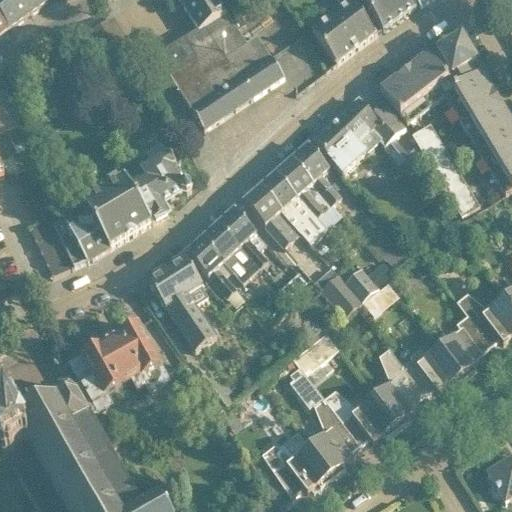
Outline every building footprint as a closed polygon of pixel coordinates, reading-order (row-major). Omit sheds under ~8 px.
[(0,0),(0,19),(10,34),(29,21),(14,0),(0,0)] [(14,0),(29,21),(48,7),(42,0),(14,0)] [(177,0),(186,14),(207,0),(177,0)] [(200,37),(228,20),(215,0),(207,0),(186,14),(199,35),(200,37)] [(313,37),(337,69),(376,38),(353,8),(361,2),(359,0),(334,0),(341,9),(330,16),(334,21),(313,37)] [(361,0),(382,34),(383,35),(416,12),(408,0),(361,0)] [(413,0),(420,11),(436,0),(413,0)] [(0,41),(10,34),(0,19),(0,41)] [(204,136),(285,82),(257,41),(246,49),(228,20),(200,37),(199,35),(183,45),(192,59),(201,72),(174,89),(191,115),(191,116),(204,136)] [(95,53),(122,36),(114,21),(88,40),(95,53)] [(130,50),(122,36),(95,53),(102,66),(130,50)] [(445,101),(506,202),(511,197),(511,125),(462,43),(439,57),(440,59),(433,64),(428,58),(381,94),(408,130),(445,101)] [(183,45),(158,61),(166,75),(192,59),(183,45)] [(140,67),(130,50),(102,66),(112,83),(140,67)] [(192,59),(166,75),(174,89),(201,72),(192,59)] [(20,179),(39,170),(20,131),(7,100),(0,102),(0,143),(8,139),(17,157),(11,160),(20,179)] [(358,107),(315,147),(328,162),(343,181),(378,149),(382,154),(383,153),(402,177),(413,166),(412,164),(396,146),(397,145),(396,143),(405,135),(391,118),(379,103),(378,103),(366,113),(361,108),(361,107),(359,105),(358,107)] [(430,129),(412,140),(462,223),(480,212),(430,129)] [(146,181),(130,190),(153,228),(170,218),(165,208),(183,197),(187,198),(190,196),(192,192),(190,189),(185,187),(178,175),(179,175),(177,173),(179,172),(180,165),(177,159),(170,157),(168,158),(164,151),(149,158),(147,159),(152,166),(140,173),(146,181)] [(293,165),(314,190),(332,211),(342,203),(324,182),(330,176),(309,151),(293,165)] [(332,211),(314,190),(293,165),(276,180),(316,225),(318,224),(332,211)] [(16,180),(22,194),(45,184),(39,170),(20,179),(16,180)] [(61,221),(65,228),(57,232),(60,237),(65,249),(71,262),(76,272),(88,267),(153,228),(130,190),(121,174),(102,185),(108,195),(61,221)] [(276,180),(261,193),(282,218),(300,239),(310,249),(327,234),(318,224),(316,225),(276,180)] [(22,194),(28,207),(51,197),(45,184),(22,194)] [(275,224),(282,218),(261,193),(244,208),(257,223),(284,253),(293,245),(275,224)] [(51,197),(28,207),(33,219),(56,209),(51,197)] [(31,234),(61,221),(56,209),(33,219),(38,230),(30,234),(31,234)] [(218,231),(240,255),(259,276),(268,268),(259,257),(266,250),(256,239),(235,216),(218,231)] [(65,228),(61,221),(31,234),(36,247),(60,237),(57,232),(65,228)] [(218,231),(203,245),(224,269),(235,281),(243,290),(253,282),(259,276),(240,255),(218,231)] [(65,249),(60,237),(36,247),(42,259),(65,249)] [(203,245),(187,259),(200,274),(228,304),(236,313),(245,304),(237,296),(228,287),(218,275),(224,269),(203,245)] [(65,249),(42,259),(47,272),(71,262),(65,249)] [(401,254),(386,266),(394,276),(409,264),(401,254)] [(76,272),(71,262),(47,272),(52,283),(76,272)] [(184,262),(147,285),(166,314),(194,358),(216,343),(215,340),(216,338),(211,331),(208,331),(195,311),(208,303),(201,292),(203,290),(195,278),(184,262)] [(289,302),(306,288),(299,279),(282,293),(289,302)] [(349,294),(363,309),(370,303),(379,295),(366,279),(349,294)] [(336,280),(319,297),(345,325),(363,309),(336,280)] [(0,294),(0,305),(30,292),(26,283),(0,294)] [(387,314),(399,305),(389,293),(377,302),(387,314)] [(457,308),(467,322),(490,352),(500,345),(503,349),(511,342),(511,312),(505,304),(489,316),(468,299),(457,308)] [(370,303),(363,309),(374,322),(381,316),(370,303)] [(306,335),(293,345),(302,357),(326,338),(327,338),(328,338),(321,329),(320,330),(306,312),(295,320),(306,335)] [(484,363),(481,360),(490,352),(467,322),(457,330),(462,337),(441,353),(464,385),(477,375),(474,371),(484,363)] [(333,333),(327,325),(321,329),(328,338),(333,333)] [(147,390),(150,396),(170,385),(138,330),(70,368),(81,387),(71,393),(70,391),(60,392),(53,401),(54,403),(45,408),(37,393),(14,406),(22,421),(15,425),(13,425),(12,430),(0,436),(0,456),(4,463),(3,467),(7,468),(8,466),(9,465),(35,511),(163,511),(157,501),(141,510),(133,496),(134,496),(133,494),(132,494),(122,477),(123,476),(122,474),(121,474),(112,458),(112,457),(111,454),(110,455),(101,438),(100,435),(99,436),(91,421),(112,409),(108,401),(133,387),(137,395),(147,390)] [(328,363),(339,355),(327,338),(326,338),(302,357),(303,357),(293,364),(301,374),(324,357),(328,363)] [(421,354),(412,361),(413,363),(402,371),(425,402),(435,394),(438,398),(448,391),(451,395),(464,385),(441,353),(427,363),(421,354)] [(379,362),(391,391),(375,403),(399,435),(411,425),(408,421),(419,413),(416,409),(425,402),(402,371),(389,354),(379,362)] [(231,395),(226,387),(220,391),(214,382),(202,390),(218,415),(245,398),(240,389),(231,395)] [(360,415),(335,397),(325,405),(360,451),(370,444),(373,448),(383,440),(386,444),(399,435),(375,403),(360,415)] [(314,413),(326,441),(310,453),(334,484),(346,475),(343,471),(353,463),(350,459),(360,451),(325,405),(314,413)] [(101,438),(110,455),(111,454),(117,451),(108,434),(101,438)] [(318,490),(321,494),(334,484),(310,453),(298,437),(278,452),(275,451),(262,461),(291,504),(305,494),(308,498),(318,490)] [(511,463),(488,478),(493,487),(491,490),(491,494),(493,497),(496,499),(500,499),(506,508),(511,504),(511,463)]
